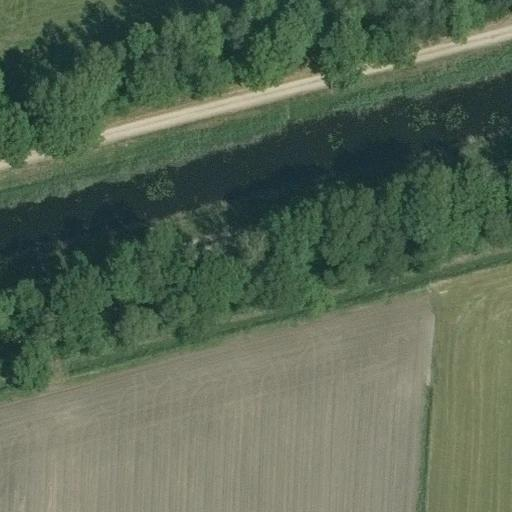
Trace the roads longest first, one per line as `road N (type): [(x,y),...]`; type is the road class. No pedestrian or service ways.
road 1 (unclassified): [(0,315),(511,185)]
road 2 (track): [(511,30),(0,160)]
